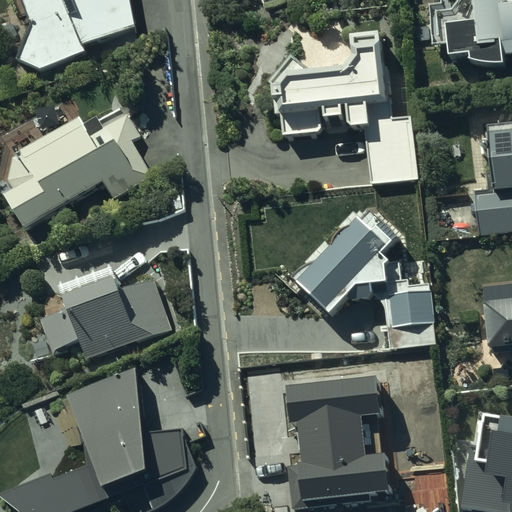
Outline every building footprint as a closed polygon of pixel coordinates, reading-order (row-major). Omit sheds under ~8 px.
[(137,31),(131,0),(21,0),(32,28),(18,64),(42,73),(87,54),(86,52),(137,31)] [(260,0),(267,14),(293,3),(293,1),(294,0),(260,0)] [(511,0),(463,0),(453,13),(453,2),(450,2),(449,0),(440,0),(441,3),(429,4),(432,47),(449,46),(449,60),(471,59),(471,66),(489,70),(506,70),(505,60),(511,59),(511,0)] [(323,135),(353,133),(367,133),(372,187),(420,182),(414,120),(394,122),(389,70),(385,70),(382,39),(352,41),(354,62),(347,72),(314,76),(293,60),(271,88),(274,91),(275,106),(277,106),(277,119),(282,119),(283,139),(321,138),(321,135),(323,135)] [(8,204),(26,234),(105,186),(114,202),(153,179),(132,143),(141,138),(128,117),(104,131),(98,121),(85,130),(80,122),(16,160),(10,186),(17,198),(8,204)] [(476,193),(480,237),(511,233),(511,125),(488,128),(494,192),(476,193)] [(293,279),(293,280),(300,288),(299,289),(332,320),(349,301),(353,305),(369,304),(375,298),(376,299),(377,299),(377,300),(378,300),(379,301),(380,302),(380,303),(381,303),(382,304),(382,305),(383,305),(383,306),(384,307),(384,308),(385,309),(385,310),(386,311),(386,312),(386,313),(387,314),(387,315),(387,316),(387,317),(387,318),(388,319),(388,320),(388,321),(388,322),(387,323),(387,324),(390,352),(438,348),(433,290),(431,290),(431,286),(410,288),(409,282),(402,282),(400,265),(391,266),(384,259),(401,241),(373,214),(361,226),(360,225),(353,232),(352,232),(351,232),(350,232),(350,233),(349,233),(348,233),(347,233),(347,234),(346,234),(345,235),(344,235),(344,236),(343,236),(342,237),(341,238),(340,238),(340,239),(339,240),(338,241),(338,242),(337,242),(337,243),(336,244),(336,245),(335,246),(335,247),(335,248),(334,249),(334,250),(334,251),(334,252),(323,263),(322,263),(321,263),(320,263),(319,263),(318,264),(317,264),(316,264),(315,264),(314,265),(313,265),(312,265),(311,266),(310,266),(309,267),(308,267),(308,268),(307,268),(306,269),(305,269),(304,270),(303,270),(302,271),(301,271),(301,272),(300,273),(299,273),(298,274),(298,275),(297,275),(296,276),(295,277),(295,278),(294,278),(293,279)] [(68,314),(41,324),(55,359),(63,356),(61,351),(80,344),(88,364),(174,331),(155,283),(122,295),(118,285),(65,305),(68,314)] [(511,289),(496,290),(495,290),(495,291),(494,291),(493,291),(492,292),(491,292),(491,293),(490,293),(489,294),(489,295),(488,295),(488,296),(488,297),(488,307),(486,307),(490,354),(511,351),(511,289)] [(141,373),(66,401),(91,463),(4,501),(12,511),(85,511),(187,470),(184,433),(150,442),(141,373)] [(379,384),(288,395),(302,505),(393,494),(379,384)] [(511,511),(511,417),(498,416),(493,453),(471,450),(462,511),(511,511)]
